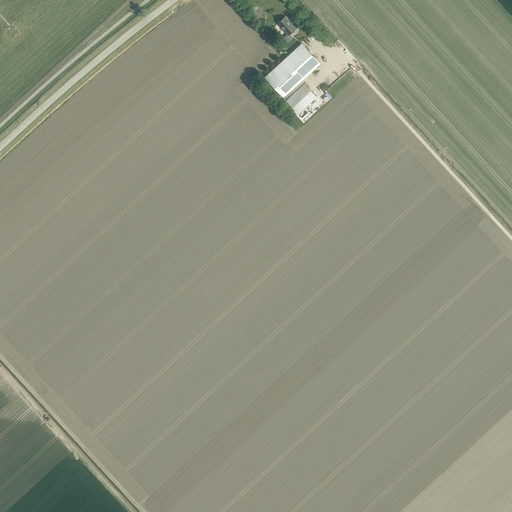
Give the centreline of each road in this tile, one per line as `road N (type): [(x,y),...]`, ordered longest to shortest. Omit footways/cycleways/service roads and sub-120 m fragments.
road 1 (track): [(348,60),(511,238)]
road 2 (tertiary): [(0,147),(174,0)]
